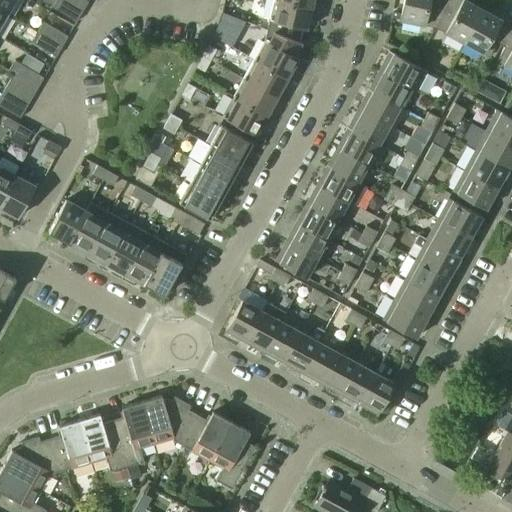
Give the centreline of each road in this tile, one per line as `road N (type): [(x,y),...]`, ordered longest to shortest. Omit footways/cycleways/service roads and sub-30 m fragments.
road 1 (residential): [(180,349),(343,65),(356,0)]
road 2 (unclassified): [(211,0),(196,14),(127,7),(81,42),(70,64),(75,143)]
road 3 (unclassified): [(400,469),(511,264)]
road 4 (residential): [(0,415),(180,349)]
road 5 (residential): [(180,349),(15,253)]
road 6 (residential): [(180,349),(317,423)]
road 7 (unclassified): [(15,253),(75,143)]
